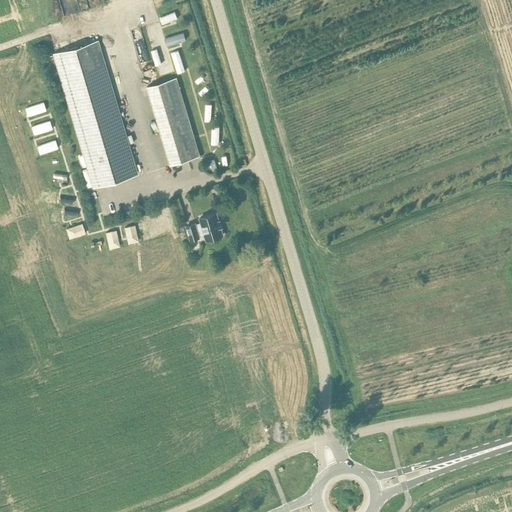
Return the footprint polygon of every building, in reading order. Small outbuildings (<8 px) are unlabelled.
[(163,23),(180,18),(178,11),(161,16),(163,23)] [(183,32),(164,38),(166,46),(186,40),(183,32)] [(54,53),(94,186),(136,174),(96,40),(54,53)] [(186,58),(176,62),(179,71),(189,67),(186,58)] [(148,86),(171,164),(199,155),(176,77),(148,86)] [(205,233),(207,240),(210,239),(212,239),(218,237),(219,236),(223,235),(220,226),(222,226),(220,220),(219,220),(216,213),(200,218),(202,224),(196,226),(195,223),(187,226),(191,240),(199,237),(199,235),(205,233)]
